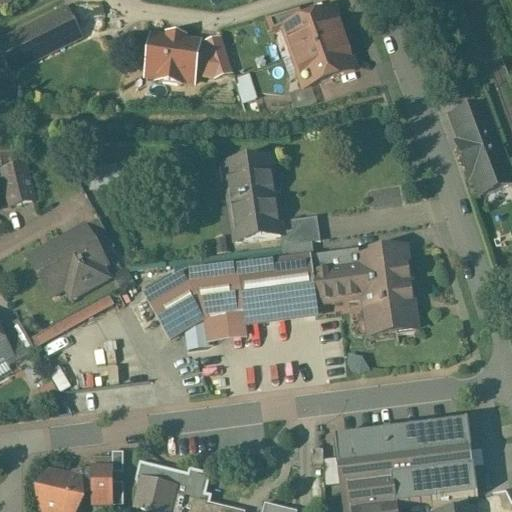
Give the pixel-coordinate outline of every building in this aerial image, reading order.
[(300,11),(265,21),(271,37),(284,32),(290,30),(289,29),(304,23),(300,11)] [(68,13),(0,47),(0,56),(9,75),(81,39),(68,13)] [(304,23),(289,29),(290,30),(284,32),(294,59),(343,42),(340,34),(337,35),(329,14),(304,23)] [(203,43),(151,35),(145,84),(194,89),(230,79),(217,39),(203,43)] [(343,42),(294,59),(300,75),(297,78),(302,92),(354,73),(343,42)] [(240,52),(226,56),(233,78),(247,74),(240,52)] [(247,74),(233,78),(242,105),(255,101),(247,74)] [(255,101),(242,105),(245,113),(259,113),(255,101)] [(511,182),(484,108),(450,120),(459,145),(456,146),(459,156),(459,157),(460,157),(464,170),(464,171),(465,171),(468,180),(472,179),(480,199),(511,186),(511,182)] [(271,162),(231,168),(233,184),(225,185),(234,245),(280,239),(282,238),(281,236),(271,162)] [(24,170),(1,175),(9,210),(33,204),(24,170)] [(113,173),(95,176),(97,190),(115,187),(113,173)] [(316,221),(290,225),(291,235),(281,236),(282,238),(280,239),(281,250),(307,247),(319,245),(316,221)] [(85,236),(48,258),(46,254),(30,263),(50,299),(74,285),(80,295),(105,281),(94,261),(98,258),(85,236)] [(307,247),(281,250),(284,264),(309,261),(307,247)] [(406,255),(358,262),(359,270),(363,301),(367,327),(385,325),(387,337),(416,333),(406,255)] [(284,264),(282,265),(282,264),(237,270),(236,271),(243,319),(243,320),(317,310),(316,308),(315,308),(311,276),(312,276),(310,261),(309,261),(284,264)] [(312,276),(311,276),(315,308),(316,308),(363,301),(359,270),(312,276)] [(236,271),(185,277),(144,301),(169,344),(185,335),(204,324),(204,325),(243,320),(243,319),(236,271)] [(108,298),(29,338),(35,348),(113,308),(108,298)] [(35,355),(17,324),(0,333),(0,341),(7,355),(1,359),(3,363),(8,371),(35,355)] [(204,324),(185,335),(187,353),(207,351),(204,325),(204,324)] [(59,367),(48,372),(53,383),(26,395),(34,412),(60,400),(57,393),(69,388),(59,367)] [(23,374),(30,386),(40,380),(33,368),(23,374)] [(467,425),(334,442),(343,511),(394,511),(397,511),(397,510),(406,509),(408,509),(417,508),(419,508),(420,507),(428,506),(428,507),(431,506),(466,501),(477,500),(477,497),(476,497),(475,487),(475,484),(474,484),(473,474),(473,471),(472,471),(470,454),(471,454),(470,452),(469,441),(469,439),(468,439),(467,428),(467,425)] [(111,460),(92,460),(92,472),(111,472),(111,460)] [(226,511),(209,508),(211,500),(205,499),(210,478),(188,473),(187,479),(139,467),(135,486),(141,487),(135,511),(138,511),(283,511),(265,508),(264,511),(226,511)] [(111,472),(92,472),(71,475),(70,479),(78,481),(78,483),(80,484),(80,494),(92,494),(92,509),(111,509),(111,472)] [(70,479),(65,478),(63,482),(47,479),(39,495),(38,511),(75,511),(79,504),(80,494),(80,484),(78,483),(78,481),(70,479)] [(466,511),(466,501),(431,506),(431,511),(466,511)]
